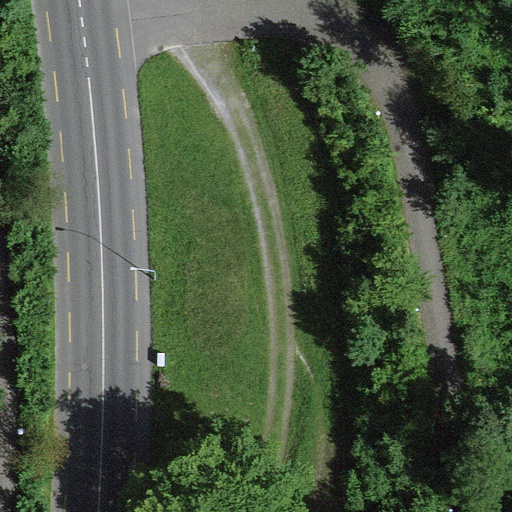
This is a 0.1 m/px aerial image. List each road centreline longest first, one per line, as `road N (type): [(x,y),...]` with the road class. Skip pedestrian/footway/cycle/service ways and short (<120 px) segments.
road 1 (track): [(475,511),(391,87),(338,26),(277,7),(92,19)]
road 2 (track): [(209,10),(288,342),(281,445),(259,511)]
road 3 (secondary): [(91,511),(107,283),(88,0)]
